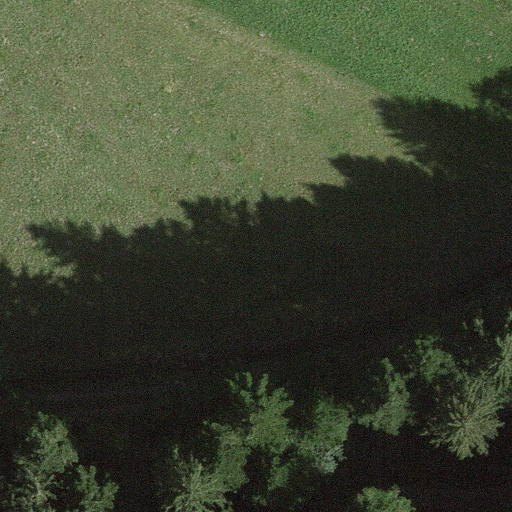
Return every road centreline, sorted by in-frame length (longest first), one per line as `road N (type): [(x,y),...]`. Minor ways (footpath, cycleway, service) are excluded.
road 1 (track): [(511,294),(414,342),(317,373),(243,389),(0,407)]
road 2 (track): [(511,495),(340,511)]
